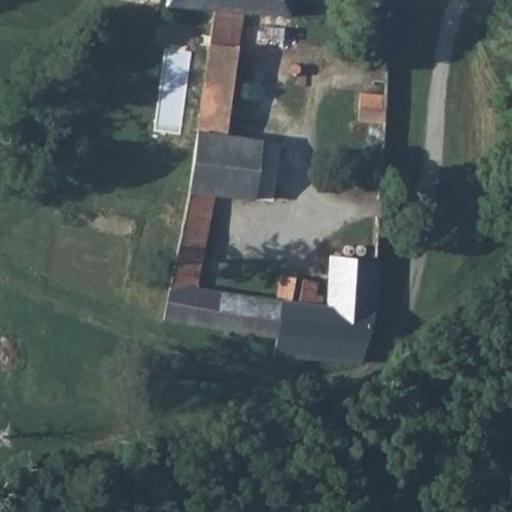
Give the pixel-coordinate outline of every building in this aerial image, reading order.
[(212,8),(207,43),(241,47),(246,11),(294,15),(295,1),(330,5),(330,0),(166,0),(167,3),(212,8)] [(207,43),(194,130),(227,134),(241,47),(207,43)] [(364,94),(361,122),(384,124),(386,96),(364,94)] [(194,130),(185,187),(212,191),(252,198),(261,140),(227,134),(194,130)] [(185,187),(174,252),(200,255),(212,191),(185,187)] [(194,286),(200,255),(174,252),(161,315),(274,332),(273,350),(366,361),(373,321),(378,280),(378,259),(335,256),(332,305),(319,304),(309,302),(298,301),(290,299),(277,298),(194,286)] [(277,298),(290,299),(291,275),(279,275),(277,298)] [(298,301),(309,302),(310,291),(311,278),(300,277),(298,301)]
